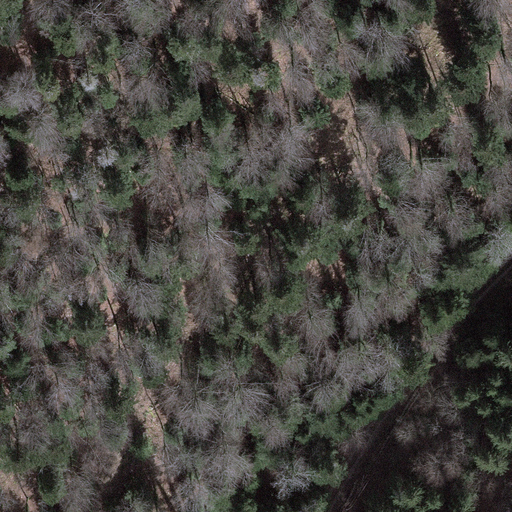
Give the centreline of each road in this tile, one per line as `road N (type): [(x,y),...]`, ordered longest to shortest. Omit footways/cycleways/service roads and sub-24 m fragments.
road 1 (track): [(84,511),(146,377),(191,305),(287,169),(424,0)]
road 2 (track): [(321,511),(395,388),(511,261)]
